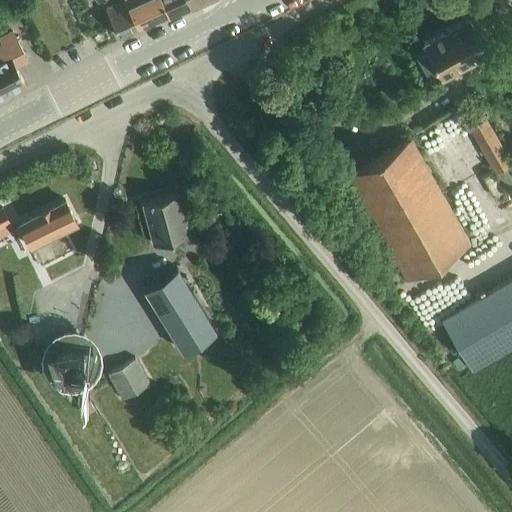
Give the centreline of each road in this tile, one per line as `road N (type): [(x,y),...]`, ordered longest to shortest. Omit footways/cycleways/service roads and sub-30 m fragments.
road 1 (unclassified): [(184,78),(212,128),(511,484)]
road 2 (secondary): [(0,129),(266,0)]
road 3 (unclassified): [(0,165),(184,78)]
road 4 (unclassified): [(184,78),(336,0)]
